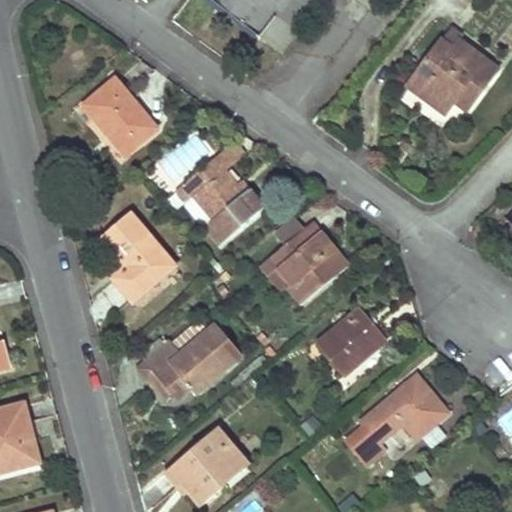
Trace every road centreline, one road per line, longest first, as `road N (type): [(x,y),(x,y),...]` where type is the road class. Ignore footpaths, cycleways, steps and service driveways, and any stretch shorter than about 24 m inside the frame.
road 1 (residential): [(100,0),(433,241),(491,321)]
road 2 (residential): [(110,511),(26,191)]
